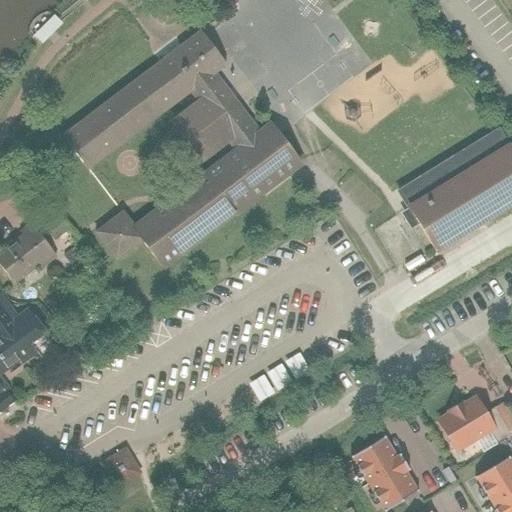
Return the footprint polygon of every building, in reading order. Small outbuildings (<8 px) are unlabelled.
[(157,47),(47,130),(73,165),(175,87),(182,96),(155,115),(188,158),(214,139),(218,145),(119,220),(108,205),(79,227),(102,256),(127,237),(148,266),(288,161),(255,117),(245,125),(202,68),(211,62),(184,27),(157,47)] [(511,167),(488,121),(380,177),(414,243),(511,193),(511,167)] [(20,224),(0,238),(0,281),(1,282),(41,251),(20,224)] [(1,318),(0,316),(0,358),(24,339),(27,344),(35,338),(12,310),(1,318)] [(460,392),(420,415),(440,450),(480,426),(460,392)] [(497,424),(483,402),(472,409),(486,431),(497,424)] [(403,482),(371,428),(338,448),(370,501),(403,482)] [(511,511),(511,496),(504,482),(507,480),(500,468),(511,461),(511,442),(510,440),(490,451),(489,449),(453,469),(470,501),(476,498),(483,511),(511,511)] [(100,484),(126,469),(113,448),(111,444),(89,457),(86,459),(100,484)] [(340,511),(334,501),(315,511),(340,511)] [(422,511),(417,503),(402,511),(422,511)]
